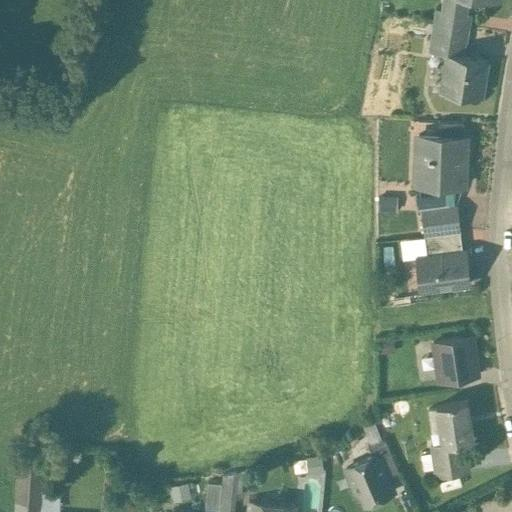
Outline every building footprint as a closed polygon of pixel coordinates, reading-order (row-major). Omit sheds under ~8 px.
[(470,14),(439,9),(437,23),(467,28),(470,14)] [(467,28),(437,23),(432,51),(448,53),(461,55),(464,40),(465,41),(467,28)] [(461,55),(448,53),(444,88),(481,94),(486,60),(461,55)] [(463,121),(439,121),(439,134),(463,135),(463,121)] [(439,134),(419,134),(417,184),(463,185),(465,135),(439,134)] [(457,203),(421,208),(425,235),(460,231),(457,203)] [(460,231),(425,235),(427,255),(463,250),(460,231)] [(427,255),(418,256),(422,289),(470,283),(466,250),(427,255)] [(472,335),(434,341),(439,380),(478,374),(472,335)] [(468,401),(438,405),(445,442),(445,444),(461,441),(474,439),(468,401)] [(399,472),(385,439),(369,445),(373,456),(378,453),(388,476),(399,472)] [(445,444),(445,442),(433,444),(438,476),(471,471),(468,455),(463,456),(461,441),(445,444)] [(373,456),(351,465),(358,481),(357,481),(354,487),(356,492),(362,494),(366,504),(395,491),(388,476),(378,453),(373,456)] [(296,467),(323,465),(323,454),(296,456),(296,467)] [(44,463),(19,461),(16,501),(42,503),(44,463)] [(243,469),(223,474),(222,483),(221,499),(231,500),(232,491),(242,492),(244,471),(243,469)] [(222,483),(208,481),(206,507),(220,509),(221,499),(222,483)] [(295,511),(296,505),(251,500),(249,511),(295,511)]
